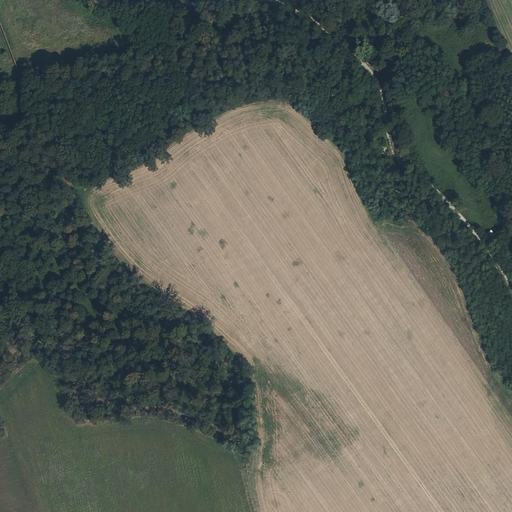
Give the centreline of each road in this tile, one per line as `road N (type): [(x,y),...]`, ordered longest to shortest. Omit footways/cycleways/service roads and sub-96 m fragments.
road 1 (track): [(317,23),(372,76),(398,157),(498,262),(511,289)]
road 2 (track): [(303,0),(273,10),(138,12),(95,0)]
